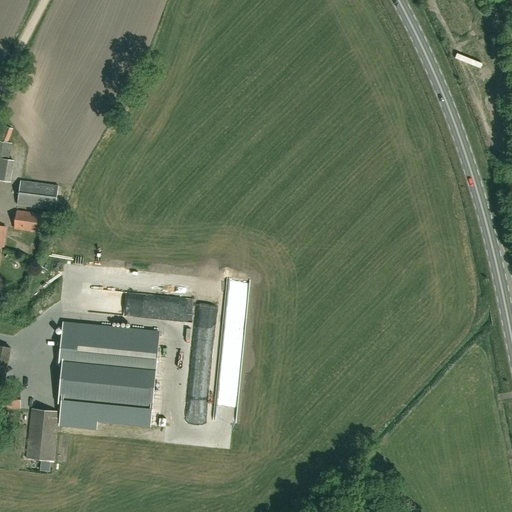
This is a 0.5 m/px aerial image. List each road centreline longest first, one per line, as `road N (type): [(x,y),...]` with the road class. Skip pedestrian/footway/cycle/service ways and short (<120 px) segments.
road 1 (primary): [(476,187),(398,0)]
road 2 (primary): [(476,187),(511,338)]
